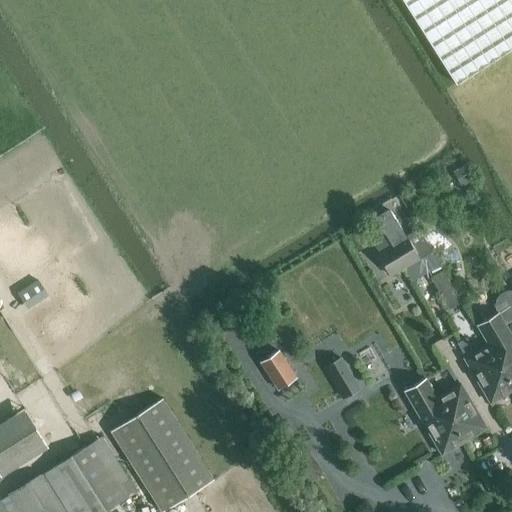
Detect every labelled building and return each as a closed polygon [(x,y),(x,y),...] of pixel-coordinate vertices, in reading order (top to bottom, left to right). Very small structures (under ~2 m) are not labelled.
[(511,0),(403,0),(457,85),(511,49),(511,0)] [(462,185),(474,178),(473,177),(466,165),(464,166),(454,172),(462,185)] [(389,209),(375,217),(387,239),(404,268),(416,261),(420,258),(432,251),(419,229),(407,236),(405,237),(389,209)] [(387,239),(375,246),(392,275),(404,268),(387,239)] [(442,271),(431,278),(444,300),(456,293),(442,271)] [(511,290),(510,290),(507,291),(505,292),(502,293),(500,295),(498,298),(497,300),(497,304),(495,305),(506,324),(511,320),(511,290)] [(488,344),(487,345),(511,388),(511,336),(498,313),(477,325),(488,344)] [(464,358),(491,403),(511,390),(511,388),(487,345),(476,351),(469,337),(458,343),(465,357),(464,358)] [(248,347),(225,362),(231,372),(255,357),(248,347)] [(264,349),(256,354),(279,389),(296,378),(278,350),(268,357),(264,349)] [(358,390),(338,357),(323,366),(343,398),(358,390)] [(487,428),(461,383),(436,397),(425,378),(404,390),(442,454),(487,428)] [(214,479),(163,398),(145,410),(112,431),(163,511),(201,487),(214,479)] [(0,424),(0,477),(2,481),(50,449),(24,408),(0,424)] [(280,439),(294,430),(285,416),(271,425),(280,439)] [(104,511),(137,491),(103,437),(8,494),(9,496),(0,501),(0,511),(104,511)] [(300,457),(315,478),(326,470),(311,449),(300,457)]
